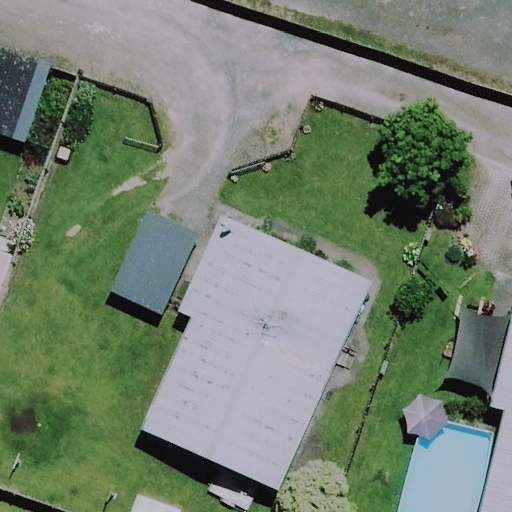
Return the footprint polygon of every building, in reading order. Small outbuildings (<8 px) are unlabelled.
[(67,79),(0,54),(0,137),(41,152),(67,79)] [(206,237),(156,212),(114,296),(164,321),(206,237)] [(371,284),(236,230),(151,439),(287,494),(371,284)] [(0,268),(9,243),(0,239),(0,268)] [(511,511),(511,364),(499,418),(511,421),(511,432),(491,511),(511,511)]
